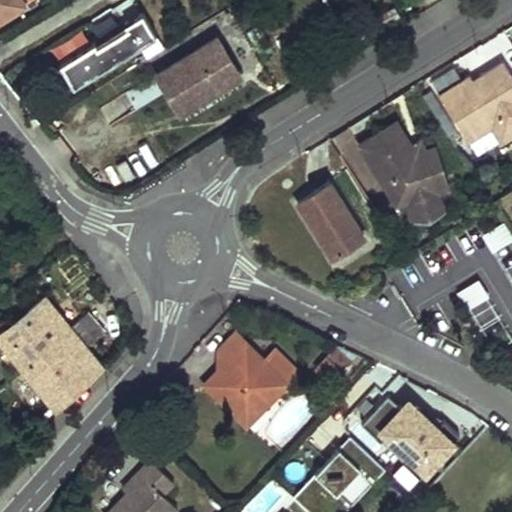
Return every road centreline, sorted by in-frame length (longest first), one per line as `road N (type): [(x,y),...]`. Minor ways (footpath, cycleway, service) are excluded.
road 1 (residential): [(508,0),(256,158),(202,220)]
road 2 (residential): [(213,265),(434,366),(511,411)]
road 3 (residential): [(170,282),(154,355),(19,511)]
road 4 (residential): [(0,122),(72,209),(95,221)]
